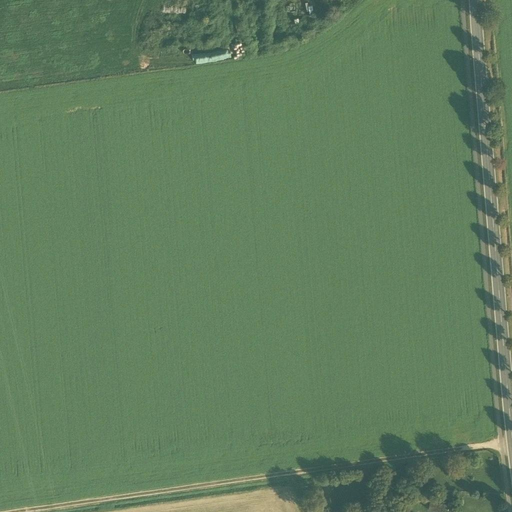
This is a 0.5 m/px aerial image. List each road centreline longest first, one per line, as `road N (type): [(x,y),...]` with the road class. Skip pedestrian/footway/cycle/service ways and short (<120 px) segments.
road 1 (track): [(24,511),(511,444)]
road 2 (tertiary): [(511,428),(474,0)]
